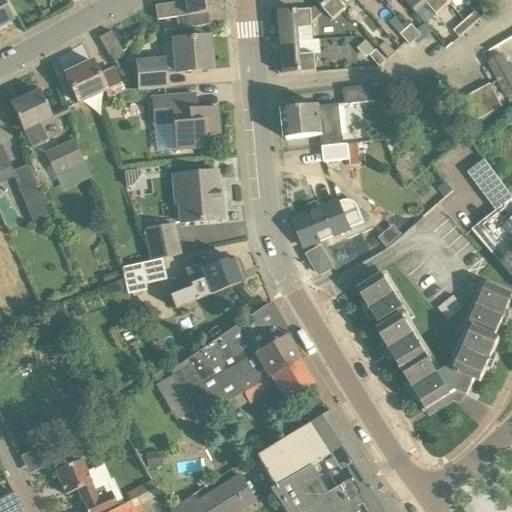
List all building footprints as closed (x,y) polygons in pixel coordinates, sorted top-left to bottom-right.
[(0,0),(0,26),(11,21),(0,0)] [(219,12),(217,0),(182,0),(183,2),(154,6),(156,20),(176,17),(177,30),(209,25),(207,13),(219,12)] [(314,0),(318,4),(325,12),(333,21),(346,10),(338,0),(314,0)] [(403,0),(404,1),(416,15),(427,6),(436,16),(450,3),(447,0),(403,0)] [(311,10),(286,12),(278,12),(281,44),(300,42),(299,28),(312,27),(312,23),(325,12),(318,4),(311,10)] [(464,21),(470,28),(481,19),(475,12),(464,21)] [(390,23),(395,29),(401,24),(396,18),(390,23)] [(459,38),(470,28),(464,21),(453,31),(459,38)] [(411,25),(406,30),(415,41),(421,36),(411,25)] [(409,46),(415,41),(406,30),(400,35),(409,46)] [(109,59),(122,53),(111,32),(98,38),(109,59)] [(166,89),(165,74),(210,70),(208,38),(170,41),(171,57),(134,61),(137,91),(166,89)] [(283,67),(283,76),(316,73),(315,55),(301,56),(300,42),(281,44),(283,67)] [(395,53),(385,42),(378,48),(388,59),(395,53)] [(369,56),(379,67),(385,62),(376,50),(369,56)] [(489,61),(508,95),(511,92),(511,84),(507,75),(509,74),(499,55),(489,61)] [(78,105),(104,93),(107,100),(124,92),(112,67),(97,74),(91,62),(63,75),(78,105)] [(479,90),(491,113),(502,108),(490,84),(479,90)] [(375,102),(373,86),(343,89),(345,105),(375,102)] [(480,119),(491,113),(479,90),(468,96),(480,119)] [(51,120),(38,92),(9,105),(29,149),(47,140),(40,125),(51,120)] [(171,124),(173,152),(205,149),(204,136),(218,134),(216,108),(195,110),(194,95),(150,99),(152,125),(171,124)] [(470,125),(480,119),(468,96),(457,102),(470,125)] [(339,105),(282,111),(285,140),(321,137),(322,148),(343,145),(339,105)] [(43,154),(56,181),(85,168),(72,139),(43,154)] [(468,169),(482,158),(469,141),(440,164),(451,178),(466,166),(468,169)] [(359,144),(343,145),(322,148),(324,163),(349,160),(349,168),(361,167),(359,144)] [(0,171),(0,172),(10,168),(0,146),(0,171)] [(511,197),(484,160),(467,173),(496,211),(471,230),(502,266),(511,277),(511,197)] [(47,219),(41,203),(38,195),(26,166),(11,172),(23,202),(23,201),(26,209),(32,224),(47,219)] [(139,171),(124,172),(126,188),(132,187),(140,177),(139,171)] [(184,205),(186,223),(224,220),(221,191),(217,191),(216,173),(172,176),(174,206),(184,205)] [(437,189),(445,199),(452,192),(445,183),(437,189)] [(471,184),(442,203),(462,232),(490,212),(471,184)] [(347,200),(340,203),(294,221),(304,247),(364,224),(357,205),(352,201),(347,200)] [(151,262),(163,260),(183,255),(176,224),(144,231),(151,262)] [(322,248),(308,256),(319,275),(333,267),(322,248)] [(232,258),(214,265),(212,261),(181,273),(183,277),(172,281),(176,294),(168,297),(173,309),(241,283),(232,258)] [(163,260),(151,262),(123,268),(129,295),(147,291),(146,285),(167,281),(163,260)] [(116,273),(101,278),(103,284),(118,280),(116,273)] [(386,273),(358,290),(382,329),(377,332),(425,412),(454,394),(442,372),(410,321),(415,319),(386,273)] [(511,298),(511,295),(486,285),(486,286),(481,284),(475,298),(460,332),(465,334),(450,368),(449,368),(442,372),(454,394),(456,393),(467,398),(475,381),(481,384),(500,340),(495,338),(511,298)] [(447,321),(463,308),(453,296),(437,308),(447,321)] [(210,413),(227,404),(243,394),(299,361),(267,305),(168,372),(172,378),(193,415),(197,421),(210,413)] [(70,332),(83,325),(75,310),(62,317),(70,332)] [(299,361),(243,394),(247,402),(250,406),(265,396),(263,393),(273,387),(283,403),(313,385),(299,361)] [(243,394),(227,404),(232,412),(247,402),(243,394)] [(307,468),(328,456),(351,443),(340,427),(329,411),(256,457),(274,489),(307,468)] [(48,424),(27,433),(31,445),(53,435),(48,424)] [(357,497),(362,507),(371,501),(366,490),(377,483),(351,443),(328,456),(338,472),(343,469),(352,483),(340,490),(348,502),(357,497)] [(94,489),(81,460),(54,472),(64,496),(75,491),(81,505),(83,504),(86,511),(109,511),(117,509),(110,491),(106,493),(103,486),(94,489)] [(364,511),(362,507),(357,497),(348,502),(340,490),(326,499),(307,468),(274,489),(270,491),(284,511),(364,511)] [(168,511),(239,511),(255,502),(238,474),(195,501),(191,496),(168,510),(168,511)] [(126,494),(130,502),(156,489),(152,481),(126,494)] [(395,511),(377,483),(366,490),(371,501),(362,507),(364,511),(395,511)] [(21,511),(12,494),(0,500),(0,511),(21,511)] [(141,511),(136,500),(130,503),(117,509),(109,511),(141,511)]
